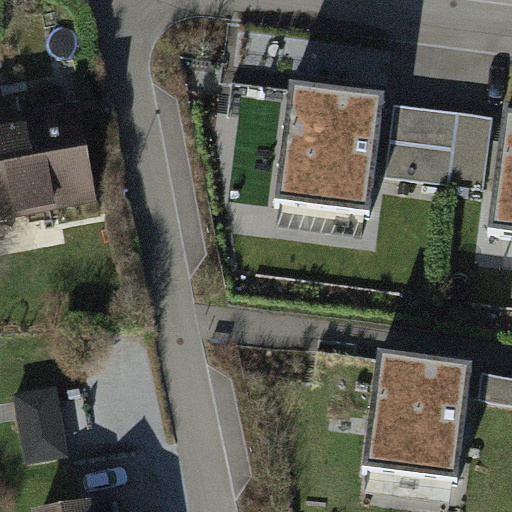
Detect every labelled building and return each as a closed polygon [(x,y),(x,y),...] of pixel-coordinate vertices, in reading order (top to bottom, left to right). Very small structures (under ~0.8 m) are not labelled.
[(277,209),(371,220),(385,103),(291,92),(277,209)] [(491,194),(500,125),(398,111),(388,180),(491,194)] [(91,118),(0,135),(0,222),(107,203),(91,118)] [(511,119),(504,119),(490,237),(511,239),(511,119)] [(458,492),(473,374),(379,362),(364,480),(458,492)] [(29,468),(68,466),(65,395),(26,397),(29,468)]
